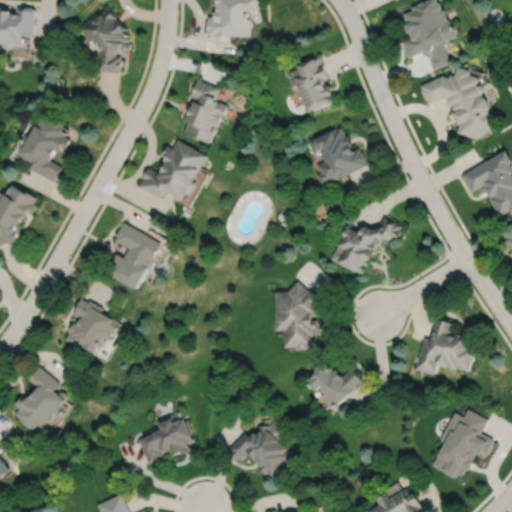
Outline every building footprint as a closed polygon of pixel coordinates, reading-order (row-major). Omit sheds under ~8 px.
[(217,0),(217,4),(218,4),(217,9),(215,9),(215,16),(210,15),(210,19),(208,19),(208,29),(209,29),(209,33),(216,33),(216,34),(233,35),(233,34),(251,35),(252,27),(253,17),(249,17),(250,9),(261,10),(261,0),(217,0)] [(424,0),(419,2),(412,5),(413,8),(405,11),(410,22),(407,23),(409,30),(411,29),(413,35),(404,39),(410,55),(423,50),(423,52),(431,55),(432,57),(430,58),(434,68),(452,61),(445,43),(449,41),(448,38),(457,34),(451,16),(448,17),(445,7),(442,8),(443,6),(440,0),(424,0)] [(15,45),(15,44),(29,45),(29,34),(34,34),(37,7),(33,7),(33,5),(21,5),(21,6),(18,6),(18,11),(14,11),(14,12),(12,12),(13,8),(4,7),(4,4),(0,3),(0,40),(3,40),(3,45),(5,45),(6,46),(13,46),(15,45)] [(101,48),(93,38),(91,39),(80,26),(97,12),(99,14),(109,6),(120,19),(121,18),(128,27),(125,29),(132,37),(129,40),(131,43),(131,47),(128,50),(124,49),(122,47),(116,52),(116,54),(122,55),(121,58),(122,58),(122,68),(120,68),(120,71),(98,69),(100,53),(101,53),(101,48)] [(322,55),(300,64),(301,67),(291,71),(294,78),(292,79),(297,91),(302,89),(311,110),(333,101),(333,99),(331,94),(334,93),(331,84),(328,85),(326,78),(332,76),(326,61),(324,62),(322,55)] [(458,64),(455,74),(451,72),(449,76),(443,73),(421,84),(423,87),(421,88),(427,99),(428,99),(430,102),(444,95),(449,97),(448,101),(454,103),(453,107),(457,109),(453,111),(459,123),(461,122),(458,131),(477,137),(486,133),(487,129),(488,129),(493,127),(497,117),(494,111),(490,110),(491,105),(487,96),(483,94),(485,88),(482,83),(479,82),(481,76),(470,72),(472,68),(458,64)] [(199,78),(192,96),(199,98),(198,100),(197,99),(194,105),(193,104),(189,113),(191,113),(188,119),(190,120),(185,131),(212,142),(222,117),(224,117),(229,104),(218,99),(222,87),(199,78)] [(52,116),(51,117),(43,113),(22,152),(23,156),(27,158),(32,157),(36,160),(32,168),(55,181),(64,166),(51,159),(57,149),(60,151),(63,146),(67,148),(72,138),(66,135),(70,128),(64,125),(65,123),(52,116)] [(343,126),(338,128),(337,127),(310,140),(316,152),(322,149),(327,159),(318,164),(322,172),(319,173),(323,183),(341,175),(342,177),(369,164),(367,160),(368,159),(364,151),(363,151),(361,147),(356,149),(354,143),(355,143),(351,135),(348,136),(343,126)] [(185,197),(188,191),(192,194),(199,181),(195,179),(209,155),(180,138),(175,148),(170,145),(164,154),(168,156),(165,162),(167,163),(164,169),(164,170),(162,173),(150,166),(144,177),(145,178),(141,185),(164,198),(169,189),(174,192),(176,197),(180,199),(185,197)] [(511,158),(507,148),(464,173),(474,190),(487,183),(488,184),(485,185),(491,196),(490,197),(501,215),(510,210),(511,214),(511,162),(511,161),(511,160),(511,158)] [(7,194),(4,192),(0,199),(0,245),(22,239),(18,222),(20,223),(23,216),(26,217),(29,211),(33,214),(38,204),(34,202),(37,196),(22,188),(22,189),(13,184),(12,186),(9,186),(6,192),(7,194)] [(372,227),(368,225),(364,233),(352,227),(352,228),(350,228),(347,234),(348,234),(343,244),(341,243),(333,258),(356,271),(356,270),(365,274),(370,266),(372,267),(377,259),(375,258),(379,251),(376,250),(379,244),(383,244),(383,245),(393,243),(393,240),(395,241),(401,229),(400,228),(402,225),(397,223),(397,222),(386,216),(382,224),(372,227)] [(155,258),(163,242),(126,222),(123,226),(122,225),(117,235),(118,235),(116,239),(130,247),(125,256),(118,253),(114,260),(116,261),(109,273),(138,289),(150,268),(152,267),(156,261),(155,258)] [(511,224),(511,223),(506,226),(507,227),(503,230),(508,238),(507,238),(511,245),(511,224)] [(291,291),(278,291),(279,330),(287,330),(288,347),(300,346),(300,349),(311,349),(311,346),(317,346),(316,337),(319,337),(319,329),(320,329),(320,320),(314,320),(314,316),(321,316),(321,308),(324,308),(324,304),(325,304),(324,294),(323,294),(323,289),(310,290),(300,280),(291,291)] [(112,338),(114,333),(117,334),(123,323),(102,311),(104,308),(91,300),(89,302),(81,297),(75,308),(77,309),(74,314),(82,318),(79,324),(75,322),(69,331),(70,332),(66,340),(77,346),(80,342),(85,345),(84,346),(97,353),(103,342),(104,343),(107,338),(108,339),(112,338)] [(436,317),(430,338),(425,337),(416,369),(435,374),(438,364),(457,369),(458,368),(469,371),(472,361),(474,361),(478,347),(472,346),(474,341),(465,338),(466,335),(457,332),(457,334),(451,333),(454,322),(450,321),(451,320),(441,317),(441,318),(436,317)] [(327,361),(319,369),(321,372),(311,381),(321,391),(326,387),(328,389),(326,390),(329,393),(325,397),(336,410),(357,391),(361,387),(360,387),(367,381),(355,367),(346,376),(340,370),(338,371),(334,367),(333,368),(327,361)] [(59,393),(60,392),(61,392),(63,392),(65,392),(66,393),(67,395),(68,396),(68,397),(68,399),(67,400),(46,426),(46,425),(38,434),(31,428),(30,429),(20,420),(21,419),(15,414),(20,408),(15,404),(23,396),(27,399),(30,395),(31,396),(37,389),(38,390),(40,387),(29,378),(36,370),(40,366),(61,383),(55,390),(59,393)] [(443,442),(446,444),(441,454),(440,454),(434,465),(456,477),(458,478),(460,475),(463,476),(466,469),(469,470),(474,462),(472,461),(476,454),(485,459),(487,455),(488,456),(494,444),(493,443),(495,439),(482,432),(489,419),(469,409),(464,417),(456,412),(442,438),(443,442)] [(182,410),(168,416),(170,420),(160,424),(162,429),(139,440),(149,464),(153,462),(153,463),(165,458),(168,456),(167,453),(172,451),(175,457),(192,449),(189,444),(195,441),(192,432),(188,420),(186,421),(182,410)] [(260,433),(259,435),(256,433),(251,438),(245,432),(230,449),(231,451),(231,452),(240,460),(240,459),(242,461),(250,453),(255,458),(254,459),(261,465),(259,468),(267,475),(268,475),(273,479),(295,455),(280,442),(281,441),(280,440),(288,432),(275,420),(270,425),(260,426),(260,433)] [(0,446),(0,480),(10,471),(0,458),(0,450),(2,449),(0,446)] [(398,481),(383,490),(385,494),(379,498),(382,504),(370,511),(425,511),(415,493),(411,495),(407,488),(403,490),(398,481)] [(139,511),(129,511),(121,493),(97,504),(100,511),(145,511),(144,510),(139,511)]
